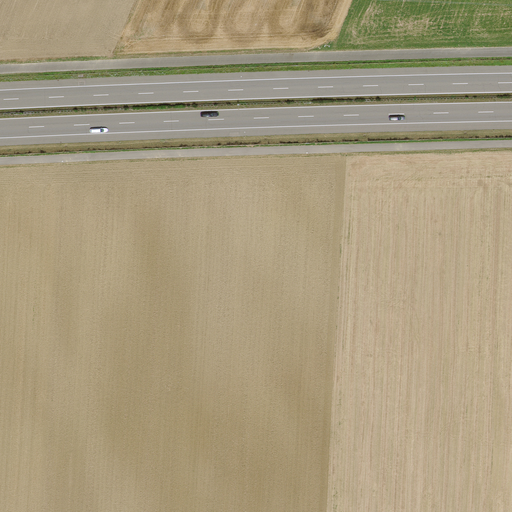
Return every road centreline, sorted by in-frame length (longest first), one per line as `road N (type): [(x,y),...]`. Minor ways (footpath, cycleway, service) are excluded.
road 1 (unclassified): [(0,163),(511,145)]
road 2 (motorway): [(0,128),(511,111)]
road 3 (motorway): [(511,82),(0,99)]
road 4 (unclassified): [(0,65),(511,49)]
